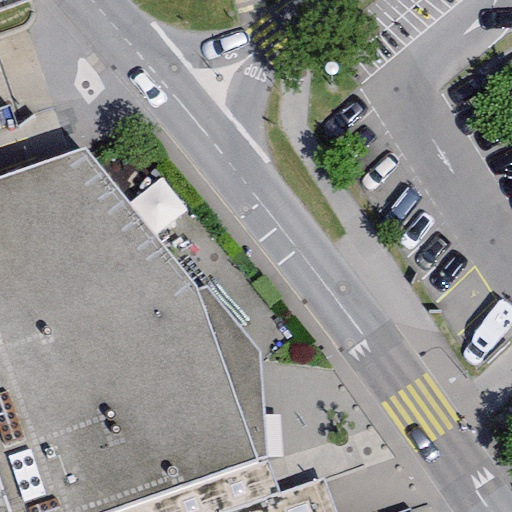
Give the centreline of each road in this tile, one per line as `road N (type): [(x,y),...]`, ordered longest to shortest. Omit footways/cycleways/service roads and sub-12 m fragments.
road 1 (residential): [(184,110),(423,418),(485,511)]
road 2 (residential): [(327,0),(184,110)]
road 3 (residential): [(86,0),(184,110)]
